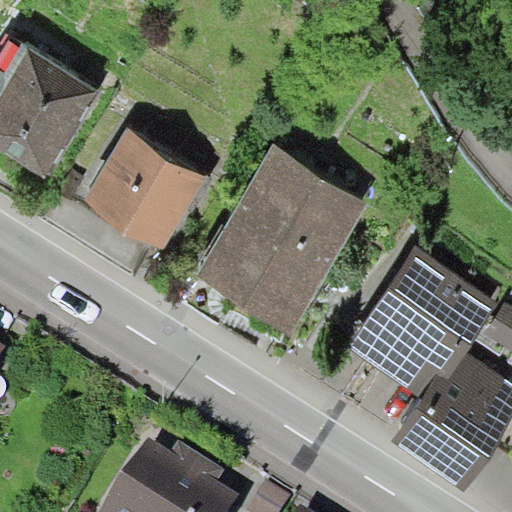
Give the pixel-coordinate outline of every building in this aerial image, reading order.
[(100,91),(11,35),(0,51),(0,146),(46,176),(100,91)] [(206,176),(128,129),(84,202),(162,248),(206,176)] [(369,202),(273,145),(196,275),(292,332),(369,202)] [(347,346),(421,396),(455,346),(465,353),(500,301),(416,245),(347,346)] [(511,304),(505,300),(484,330),(511,349),(511,304)] [(511,383),(465,353),(455,346),(421,396),(392,440),(464,488),(511,416),(511,383)] [(171,451),(149,436),(99,511),(226,511),(239,493),(218,479),(225,468),(179,438),(171,451)] [(278,511),(291,493),(266,477),(248,507),(255,511),(278,511)] [(315,511),(301,503),(295,511),(315,511)]
